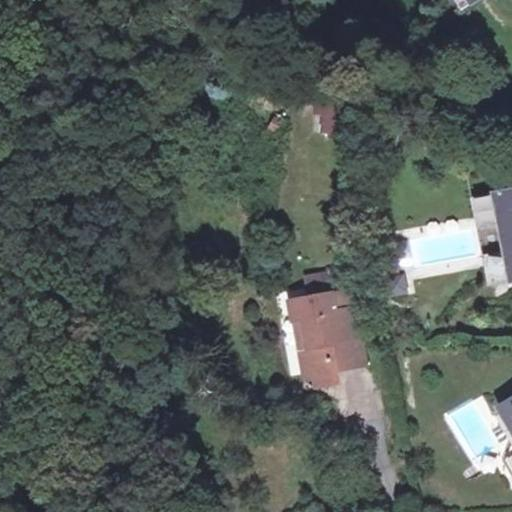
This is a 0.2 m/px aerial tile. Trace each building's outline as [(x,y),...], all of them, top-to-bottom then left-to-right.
[(339,132),(344,100),(323,96),(317,129),(339,132)] [(493,227),(499,226),(495,202),(511,198),(511,188),(464,197),(470,230),(493,227)] [(511,198),(495,202),(499,226),(504,252),(506,267),(511,266),(511,198)] [(480,287),(511,281),(511,266),(506,267),(504,252),(497,252),(474,256),(480,287)] [(305,290),(347,286),(346,269),(304,273),(305,290)] [(296,294),(299,314),(312,312),(318,340),(304,343),(308,370),(319,368),(322,381),(342,377),(337,356),(348,353),(351,363),(369,359),(357,303),(342,306),(338,287),(296,294)] [(299,314),(304,343),(318,340),(312,312),(299,314)]
